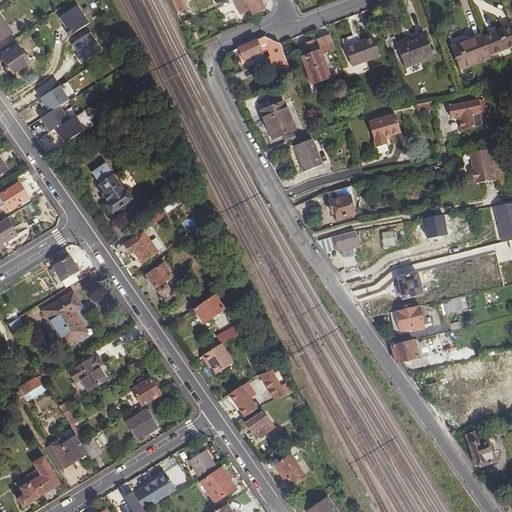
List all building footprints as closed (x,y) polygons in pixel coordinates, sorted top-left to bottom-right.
[(183,0),(172,0),(177,11),(186,7),(183,0)] [(235,0),(238,5),(242,13),(248,11),(249,13),(252,14),(266,8),(262,0),(235,0)] [(0,42),(12,33),(0,14),(0,42)] [(480,38),(487,57),(511,46),(511,30),(511,27),(480,38)] [(447,47),(455,69),(487,58),(487,57),(480,38),(477,32),(467,36),(468,39),(447,47)] [(393,51),(399,67),(429,56),(421,35),(393,45),(390,37),(382,40),(386,53),(393,51)] [(237,47),(242,62),(251,58),(250,55),(261,51),(260,48),(266,46),(270,56),(267,57),(271,68),(285,63),(281,52),(278,43),(262,36),(237,47)] [(326,36),(314,40),(319,54),(331,49),(326,36)] [(340,50),(347,67),(375,56),(368,39),(355,44),(340,50)] [(115,53),(128,45),(126,40),(112,47),(115,53)] [(299,46),(312,83),(326,77),(312,41),(299,46)] [(30,63),(19,47),(3,58),(14,74),(30,63)] [(235,80),(250,77),(249,70),(234,74),(235,80)] [(41,99),(39,100),(43,108),(46,106),(51,113),(61,107),(70,101),(61,87),(41,99)] [(23,99),(28,107),(39,100),(41,99),(35,91),(23,99)] [(148,92),(130,103),(134,109),(151,98),(148,92)] [(479,113),(477,102),(448,108),(450,119),(458,117),(461,131),(482,127),(479,113)] [(268,127),(273,138),(292,130),(280,103),(258,112),(264,128),(268,127)] [(426,103),(414,106),(415,113),(428,110),(426,103)] [(69,121),(61,107),(51,113),(42,118),(51,133),(56,130),(69,121)] [(393,116),(367,125),(375,150),(386,146),(384,139),(399,134),(393,116)] [(76,117),(69,121),(56,130),(64,144),(85,131),(76,117)] [(311,141),(292,147),(302,174),(321,167),(311,141)] [(489,152),(469,155),(472,172),(472,175),(470,176),(471,185),(473,184),(474,186),(493,183),(489,152)] [(114,213),(133,199),(127,190),(125,191),(106,164),(94,172),(102,183),(101,183),(107,192),(105,194),(111,202),(108,203),(114,213)] [(29,199),(19,184),(0,196),(9,211),(29,199)] [(352,188),(327,193),(331,214),(335,213),(336,219),(352,216),(352,215),(350,206),(351,205),(349,197),(353,196),(352,188)] [(511,238),(511,202),(496,205),(502,241),(509,240),(511,238)] [(424,218),(428,239),(447,235),(444,214),(424,218)] [(0,249),(4,248),(0,242),(6,239),(7,242),(17,235),(8,220),(0,224),(0,249)] [(109,231),(117,242),(128,233),(120,223),(109,231)] [(382,247),(394,246),(394,231),(381,231),(382,247)] [(157,252),(144,232),(126,245),(132,254),(135,251),(143,263),(157,252)] [(357,250),(354,234),(341,237),(332,238),(335,251),(335,255),(338,254),(340,253),(346,252),(349,252),(357,250)] [(0,242),(4,248),(9,244),(7,242),(6,239),(0,242)] [(351,261),(349,252),(346,252),(340,253),(342,262),(351,261)] [(78,271),(70,257),(53,267),(62,281),(78,271)] [(173,277),(164,265),(147,277),(156,289),(160,287),(160,289),(160,292),(162,296),(165,297),(169,295),(170,291),(170,288),(167,286),(162,285),(173,277)] [(419,285),(429,284),(432,299),(437,298),(432,276),(418,279),(419,285)] [(395,281),(400,301),(419,296),(415,277),(395,281)] [(419,285),(422,300),(432,299),(429,284),(419,285)] [(191,298),(197,308),(213,297),(207,287),(191,298)] [(82,307),(73,293),(44,312),(65,346),(87,331),(75,311),(82,307)] [(197,308),(195,309),(204,323),(225,309),(215,295),(213,297),(197,308)] [(438,302),(441,316),(449,314),(454,316),(460,314),(456,298),(438,302)] [(394,312),(399,331),(411,329),(412,332),(423,330),(417,307),(394,312)] [(399,331),(394,312),(390,313),(394,333),(398,335),(400,335),(412,332),(411,329),(399,331)] [(9,323),(16,319),(13,315),(6,319),(9,323)] [(455,324),(456,330),(462,329),(459,317),(453,318),(455,324)] [(9,325),(16,335),(27,328),(20,318),(9,325)] [(221,342),(236,331),(233,322),(216,335),(221,342)] [(447,325),(449,332),(456,330),(455,324),(447,325)] [(396,344),(401,362),(423,357),(419,340),(419,339),(396,344)] [(419,340),(423,357),(430,355),(427,341),(423,342),(422,340),(419,340)] [(221,342),(202,356),(207,363),(209,361),(212,365),(217,371),(233,360),(221,342)] [(102,365),(97,356),(70,372),(76,381),(81,378),(89,391),(106,380),(99,367),(102,365)] [(49,375),(44,367),(39,370),(44,378),(49,375)] [(271,367),(259,372),(271,400),(282,392),(271,367)] [(16,395),(18,400),(30,393),(45,384),(44,381),(41,376),(21,388),(22,391),(16,395)] [(143,407),(161,395),(151,379),(145,383),(143,379),(138,382),(140,386),(132,390),(143,407)] [(246,380),(224,394),(239,418),(254,409),(248,399),(255,394),(246,380)] [(45,384),(30,393),(33,398),(49,389),(45,384)] [(282,392),(271,400),(272,400),(283,395),(282,392)] [(18,401),(0,411),(0,415),(20,404),(18,401)] [(64,413),(70,410),(66,403),(60,407),(64,413)] [(154,407),(150,409),(159,424),(147,431),(149,434),(164,425),(154,407)] [(159,424),(150,409),(129,423),(138,437),(147,431),(159,424)] [(78,422),(70,410),(64,413),(72,426),(75,424),(78,422)] [(260,438),(270,432),(263,412),(247,424),(252,433),(255,431),(260,438)] [(461,436),(464,446),(465,445),(473,443),(470,433),(461,436)] [(47,450),(61,471),(66,468),(68,469),(73,466),(73,463),(88,454),(77,437),(68,443),(66,438),(47,450)] [(83,443),(93,460),(101,455),(91,438),(83,443)] [(465,445),(471,465),(473,465),(480,462),(481,466),(492,463),(485,443),(476,446),(474,442),(473,443),(465,445)] [(282,481),(285,484),(300,474),(286,455),(291,451),(287,446),(276,454),(280,460),(277,461),(282,481)] [(200,476),(215,467),(205,451),(190,461),(200,476)] [(14,492),(24,508),(60,485),(44,458),(34,464),(41,475),(14,492)] [(228,482),(220,470),(202,484),(215,503),(236,488),(230,480),(228,482)] [(134,494),(144,510),(178,489),(168,473),(134,494)] [(124,498),(132,511),(145,511),(144,510),(134,494),(127,483),(121,487),(126,497),(124,498)] [(303,511),(332,511),(322,498),(303,511)]
